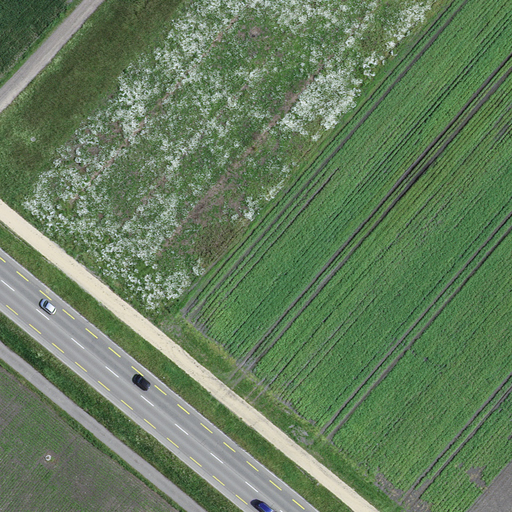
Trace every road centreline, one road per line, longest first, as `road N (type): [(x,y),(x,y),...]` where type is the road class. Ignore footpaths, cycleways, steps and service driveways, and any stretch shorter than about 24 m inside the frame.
road 1 (track): [(0,209),(366,511)]
road 2 (primary): [(282,511),(0,278)]
road 3 (track): [(197,511),(0,349)]
road 4 (track): [(0,101),(93,0)]
